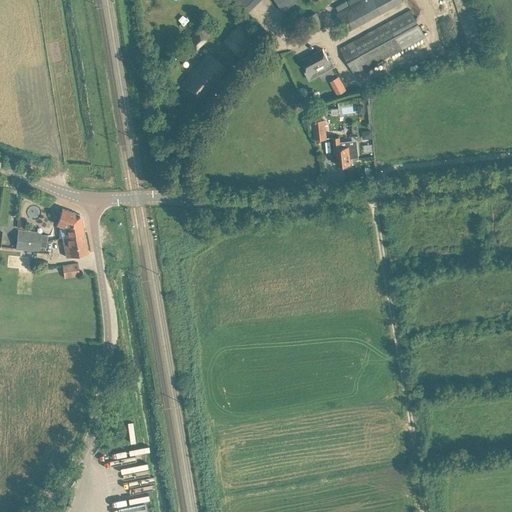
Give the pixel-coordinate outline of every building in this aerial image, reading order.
[(236,0),(247,12),(259,0),(236,0)] [(274,0),(282,11),(299,0),(274,0)] [(359,0),(336,13),(346,31),(402,0),(359,0)] [(411,10),(341,48),(355,74),(425,36),(411,10)] [(309,16),(317,30),(323,26),(316,12),(309,16)] [(224,41),(239,55),(255,38),(250,31),(241,23),(224,41)] [(189,39),(196,47),(205,39),(198,31),(189,39)] [(172,54),(179,60),(189,50),(182,43),(172,54)] [(310,55),(302,60),(308,71),(305,73),(310,81),(334,68),(329,60),(323,48),(310,55)] [(183,84),(202,99),(227,68),(208,53),(183,84)] [(300,101),(304,109),(316,103),(311,95),(300,101)] [(313,120),(315,139),(326,138),(324,119),(313,120)] [(339,136),(333,137),(333,143),(335,153),(336,153),(338,164),(350,163),(349,157),(358,156),(357,143),(340,145),(340,141),(339,136)] [(62,237),(84,232),(81,216),(79,213),(62,207),(57,224),(59,224),(58,237),(62,237)] [(39,251),(41,232),(17,230),(15,248),(39,251)] [(84,232),(62,237),(66,256),(87,252),(84,232)] [(18,291),(31,293),(33,258),(20,257),(18,291)] [(62,264),(64,277),(79,275),(78,262),(62,264)]
